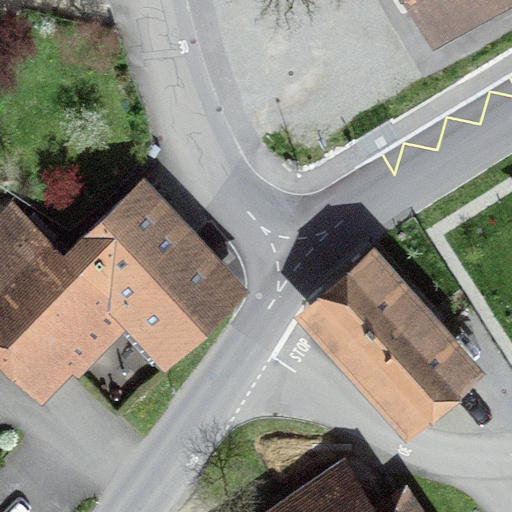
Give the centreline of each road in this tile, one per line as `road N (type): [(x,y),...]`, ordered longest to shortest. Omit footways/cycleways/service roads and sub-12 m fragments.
road 1 (residential): [(155,0),(174,77),(219,175),(303,265)]
road 2 (residential): [(246,342),(401,437),(443,451),(505,453)]
road 3 (tertiary): [(303,265),(363,210),(511,115)]
road 4 (tertiary): [(124,511),(246,342)]
